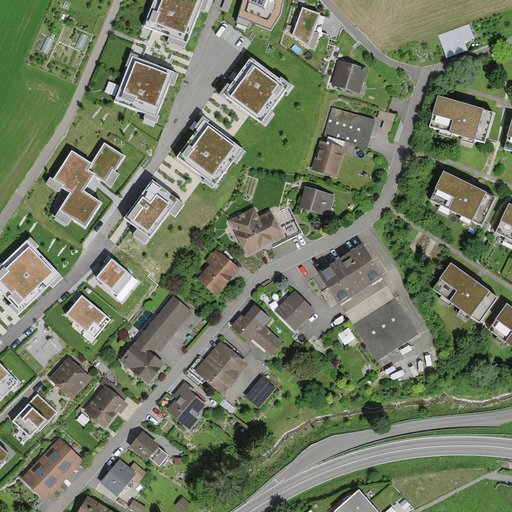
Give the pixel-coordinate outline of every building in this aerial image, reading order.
[(200,9),(205,10),(208,0),(154,0),(144,26),(169,36),(167,41),(185,48),(200,9)] [(224,0),(221,9),(228,11),(232,0),(224,0)] [(242,0),(235,23),(248,27),(252,23),(271,30),(281,13),(284,0),(242,0)] [(314,51),(326,17),(303,10),(293,37),(314,51)] [(446,59),(468,51),(464,43),(475,39),(469,25),(457,29),(438,37),(446,59)] [(131,53),(126,66),(128,67),(116,102),(146,113),(144,118),(157,122),(160,115),(158,114),(169,83),(175,85),(179,73),(152,64),(137,58),(138,56),(131,53)] [(279,79),(251,58),(231,85),(228,83),(220,94),(225,99),(227,96),(243,108),(264,124),(273,112),(271,110),(286,90),(288,92),(293,85),(281,76),(279,79)] [(338,62),(331,86),(362,94),(368,70),(338,62)] [(486,144),(495,113),(439,97),(430,127),(486,144)] [(368,147),(376,121),(333,108),(325,135),(328,136),(326,143),(321,141),(313,170),(336,177),(343,153),(352,155),(356,144),(368,147)] [(395,115),(380,111),(377,119),(384,121),(382,129),(390,132),(395,115)] [(225,135),(208,123),(210,120),(203,115),(195,127),(198,129),(177,157),(205,177),(203,180),(213,188),(234,160),(237,163),(246,150),(225,135)] [(123,155),(105,143),(92,163),(72,151),(54,178),(50,176),(46,182),(59,190),(62,186),(71,193),(56,217),(67,224),(72,217),(86,225),(100,203),(83,192),(91,179),(94,175),(112,186),(120,173),(114,169),(123,155)] [(481,227),(496,197),(444,172),(429,201),(481,227)] [(168,191),(153,180),(125,218),(127,219),(139,228),(133,235),(146,244),(170,212),(176,216),(185,204),(168,191)] [(306,187),(300,208),(329,217),(335,195),(306,187)] [(511,239),(511,206),(498,232),(511,239)] [(234,230),(247,257),(286,237),(272,210),(259,217),(255,208),(230,220),(235,229),(234,230)] [(40,246),(31,236),(0,266),(0,289),(1,291),(13,302),(9,305),(18,314),(49,284),(52,288),(64,277),(36,249),(40,246)] [(322,274),(353,325),(395,298),(365,246),(322,274)] [(197,279),(217,296),(241,270),(217,249),(206,262),(210,265),(197,279)] [(106,266),(97,278),(118,295),(133,277),(112,259),(106,266)] [(451,263),(431,290),(478,324),(496,298),(451,263)] [(296,290),(276,310),(296,331),(316,311),(296,290)] [(111,320),(82,296),(67,315),(86,331),(83,335),(92,343),(111,320)] [(147,385),(164,364),(155,356),(192,311),(173,297),(119,362),(130,371),(138,377),(147,385)] [(419,335),(395,298),(353,325),(377,362),(419,335)] [(283,343),(265,327),(272,320),(256,305),(234,328),(251,343),(255,338),(273,354),(283,343)] [(511,308),(507,305),(489,330),(511,346),(511,308)] [(347,344),(358,338),(351,327),(340,333),(347,344)] [(223,342),(197,371),(224,394),(249,365),(223,342)] [(50,380),(73,400),(91,379),(79,368),(69,359),(50,380)] [(0,399),(18,382),(0,363),(0,399)] [(207,405),(193,392),(194,390),(186,382),(175,394),(179,398),(167,411),(190,431),(204,415),(201,412),(207,405)] [(84,413),(105,430),(126,405),(106,387),(84,413)] [(37,429),(40,432),(58,414),(44,401),(38,395),(13,421),(30,437),(37,429)] [(131,447),(148,461),(150,458),(159,466),(168,455),(159,447),(160,446),(143,432),(131,447)] [(24,477),(46,499),(84,461),(62,439),(24,477)] [(0,465),(10,455),(0,445),(0,465)] [(101,484),(117,497),(133,478),(139,483),(148,472),(135,461),(129,468),(120,461),(101,484)] [(378,511),(359,490),(351,498),(336,511),(337,511),(378,511)] [(114,511),(89,495),(77,511),(114,511)] [(136,499),(131,508),(137,511),(146,511),(149,507),(136,499)]
